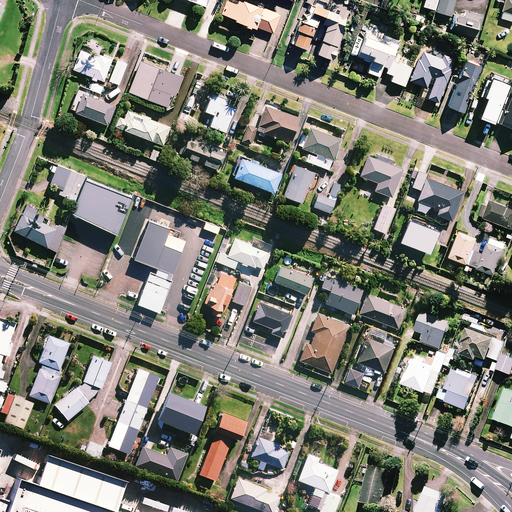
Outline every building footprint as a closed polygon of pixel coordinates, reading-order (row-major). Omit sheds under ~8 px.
[(240,0),(237,0),(236,4),(226,0),(221,14),(232,18),(231,20),(255,29),(255,27),(272,33),(279,14),(240,0)] [(315,52),(332,58),(350,8),(333,2),(330,10),(323,8),(325,2),(320,0),(313,0),(312,4),(304,1),(290,42),(305,48),(315,20),(325,24),(315,52)] [(436,0),(425,0),(424,6),(434,8),(436,0)] [(454,0),(438,0),(436,12),(451,16),(454,0)] [(511,0),(496,0),(497,0),(504,2),(500,18),(511,21),(511,0)] [(482,15),(465,11),(464,15),(453,12),(449,29),(477,36),(482,15)] [(411,66),(391,58),(398,41),(372,31),(371,34),(364,31),(354,55),(371,61),(367,72),(378,76),(382,65),(388,67),(385,73),(392,75),(390,81),(404,86),(411,66)] [(97,47),(99,41),(90,38),(88,43),(83,41),(72,69),(91,76),(90,79),(96,81),(97,78),(103,81),(111,59),(102,55),(104,49),(97,47)] [(417,58),(408,81),(420,85),(417,95),(437,103),(453,59),(439,54),(438,57),(433,55),(435,52),(431,51),(430,54),(421,50),(418,59),(417,58)] [(126,63),(116,60),(109,81),(118,84),(126,63)] [(479,66),(464,60),(446,105),(462,112),(479,66)] [(160,96),(169,72),(157,67),(154,72),(143,68),(136,86),(160,96)] [(178,73),(172,71),(166,87),(172,89),(178,73)] [(491,121),(499,101),(501,102),(504,95),(502,94),(506,83),(489,76),(482,95),(485,97),(477,116),(491,121)] [(190,99),(198,102),(201,96),(204,98),(210,85),(198,80),(190,99)] [(92,91),(80,87),(71,110),(105,123),(112,103),(90,95),(92,91)] [(511,87),(498,123),(511,128),(511,87)] [(226,98),(211,93),(205,110),(214,114),(210,125),(225,131),(233,107),(224,104),(226,98)] [(297,116),(264,106),(258,125),(263,127),(261,132),(289,141),(297,116)] [(169,127),(127,110),(124,118),(119,117),(116,126),(163,144),(169,127)] [(256,128),(247,125),(241,141),(251,144),(256,128)] [(302,148),(317,153),(316,156),(308,153),(305,160),(328,169),(331,160),(333,160),(340,139),(309,128),(302,148)] [(211,142),(186,133),(179,153),(217,168),(224,150),(210,145),(211,142)] [(159,151),(145,147),(142,156),(156,160),(159,151)] [(392,159),(377,154),(375,158),(367,155),(359,175),(377,182),(373,190),(391,196),(401,168),(390,164),(392,159)] [(267,167),(240,156),(232,176),(272,191),(279,172),(267,167)] [(69,190),(79,167),(57,158),(48,182),(69,190)] [(282,195),(301,202),(308,183),(310,184),(315,172),(293,164),(282,195)] [(137,189),(85,169),(71,207),(122,227),(137,189)] [(425,174),(417,171),(411,186),(421,190),(414,208),(425,213),(428,205),(438,209),(436,214),(451,220),(462,191),(424,177),(425,174)] [(329,213),(341,184),(334,181),(327,197),(318,194),(313,206),(329,213)] [(394,208),(382,203),(372,228),(384,232),(394,208)] [(483,207),(479,216),(484,218),(483,220),(511,230),(511,211),(490,203),(488,209),(483,207)] [(58,222),(25,205),(15,223),(48,240),(58,222)] [(160,304),(189,230),(149,214),(134,252),(153,259),(139,295),(160,304)] [(435,230),(405,218),(396,240),(426,252),(435,230)] [(463,264),(469,250),(473,239),(456,232),(446,257),(463,264)] [(268,251),(234,237),(227,255),(219,252),(215,260),(234,268),(237,259),(261,269),(268,251)] [(469,250),(463,264),(468,266),(466,271),(471,273),(473,268),(495,277),(506,251),(504,250),(506,246),(492,240),(490,245),(488,244),(487,248),(477,243),(473,252),(469,250)] [(312,277),(280,265),(274,281),(306,293),(312,277)] [(210,312),(219,316),(231,287),(230,287),(234,277),(220,271),(207,303),(213,305),(210,312)] [(324,273),(319,286),(327,289),(323,303),(352,313),(362,286),(324,273)] [(251,285),(239,281),(231,300),(244,305),(251,285)] [(405,308),(365,294),(358,314),(397,328),(405,308)] [(291,313),(259,300),(252,319),(272,327),(270,332),(282,336),(291,313)] [(299,360),(305,362),(303,367),(332,377),(338,362),(335,361),(348,325),(317,313),(309,333),(313,334),(310,343),(306,342),(299,360)] [(449,323),(422,313),(415,331),(423,334),(421,342),(440,349),(449,323)] [(265,332),(247,325),(244,333),(262,340),(265,332)] [(494,340),(467,330),(458,355),(476,362),(477,358),(487,361),(488,358),(494,340)] [(393,344),(366,334),(356,361),(383,372),(393,344)] [(28,396),(48,403),(58,376),(57,376),(60,368),(58,368),(68,343),(47,336),(37,362),(40,363),(28,396)] [(447,356),(438,352),(433,367),(411,359),(402,385),(432,396),(447,356)] [(88,403),(86,401),(100,388),(110,363),(91,355),(81,382),(53,405),(66,420),(88,403)] [(511,370),(511,359),(501,356),(496,370),(510,375),(511,370)] [(158,377),(136,368),(134,375),(129,373),(126,381),(131,383),(107,446),(127,454),(158,377)] [(478,377),(453,368),(444,390),(442,389),(438,400),(465,410),(478,377)] [(511,398),(511,392),(505,390),(494,420),(511,426),(511,403),(511,398)] [(201,406),(165,392),(154,420),(190,434),(201,406)] [(31,403),(7,394),(0,410),(0,411),(6,414),(3,421),(21,428),(31,403)] [(214,432),(198,474),(214,480),(230,437),(236,439),(242,421),(219,412),(212,431),(214,432)] [(271,433),(260,429),(250,455),(260,459),(257,466),(262,469),(265,461),(282,467),(288,450),(276,446),(277,443),(268,440),(271,433)] [(102,445),(88,440),(83,453),(97,458),(102,445)] [(165,456),(141,446),(133,466),(175,482),(185,454),(168,447),(165,456)] [(321,495),(324,489),(328,490),(336,468),(316,460),(318,456),(307,452),(297,478),(314,485),(311,491),(321,495)] [(35,483),(112,509),(117,496),(123,480),(44,453),(38,470),(35,483)] [(389,471),(369,466),(360,502),(381,507),(389,471)] [(121,511),(112,509),(35,483),(15,476),(7,500),(2,511),(121,511)] [(266,488),(238,477),(230,497),(269,511),(272,511),(279,496),(265,491),(266,488)] [(425,495),(417,511),(439,511),(443,502),(443,501),(443,499),(443,497),(443,496),(442,494),(441,493),(440,492),(438,491),(437,490),(435,490),(433,489),(431,490),(430,490),(428,491),(427,492),(426,493),(425,495)] [(327,491),(319,511),(322,511),(333,511),(339,496),(327,491)] [(360,496),(349,492),(343,507),(354,511),(360,496)]
